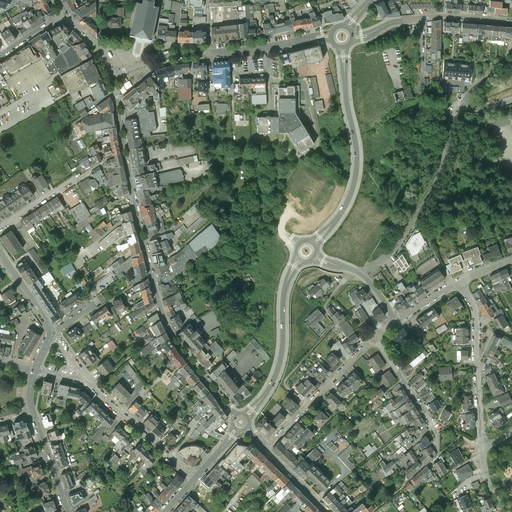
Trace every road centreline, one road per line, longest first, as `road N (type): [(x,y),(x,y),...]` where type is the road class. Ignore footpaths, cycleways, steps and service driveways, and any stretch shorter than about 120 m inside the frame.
road 1 (tertiary): [(235,415),(168,328),(111,75)]
road 2 (tertiary): [(313,242),(347,200),(357,157),(342,47)]
road 3 (residential): [(358,272),(393,248),(432,188),(464,104)]
road 4 (tertiary): [(295,43),(171,57),(111,75)]
road 5 (tertiary): [(246,415),(278,367),(284,289),(298,259)]
road 6 (residential): [(457,281),(474,313),(481,445)]
road 7 (residential): [(80,375),(194,478)]
